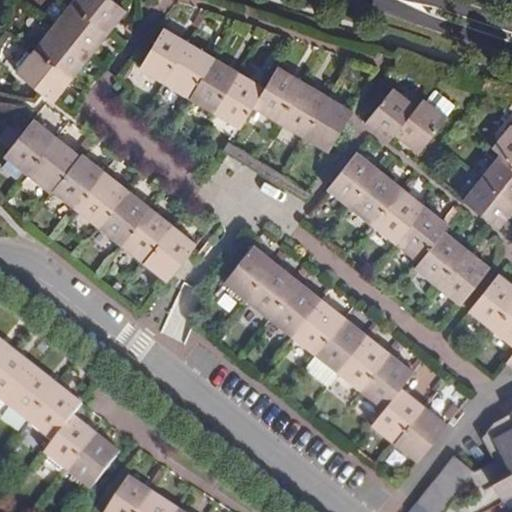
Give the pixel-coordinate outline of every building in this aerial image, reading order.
[(74,0),(71,4),(108,34),(127,11),(112,0),(74,0)] [(53,27),(91,57),(108,34),(71,4),(53,27)] [(35,50),(72,80),(91,57),(53,27),(35,50)] [(165,84),(190,43),(164,27),(140,69),(165,84)] [(189,99),(214,58),(190,43),(165,84),(189,99)] [(54,103),(72,80),(35,50),(32,55),(27,51),(17,66),(19,68),(16,73),(54,103)] [(214,113),(240,73),(214,58),(189,99),(214,113)] [(278,122),(302,81),(278,66),(265,88),(253,108),(278,122)] [(253,108),(265,88),(240,73),(214,113),(240,129),(253,108)] [(304,137),(328,96),(302,81),(278,122),(304,137)] [(393,136),(417,106),(393,87),(365,122),(389,142),(393,136)] [(344,126),(353,111),(328,96),(304,137),(329,152),(344,126)] [(423,98),(417,106),(393,136),(416,154),(447,117),(423,98)] [(28,174),(58,137),(34,119),(4,155),(10,160),(3,168),(18,179),(24,171),(28,174)] [(500,154),(511,163),(511,125),(510,124),(492,148),(500,154)] [(53,190),(80,156),(58,137),(28,174),(50,193),(53,190)] [(350,207),(380,170),(357,151),(327,189),(350,207)] [(76,209),(105,171),(83,153),(80,156),(53,190),(76,209)] [(482,177),(511,200),(511,163),(500,154),(482,177)] [(372,225),(403,188),(380,170),(350,207),(372,225)] [(99,226),(127,190),(105,171),(76,209),(99,226)] [(498,229),(511,211),(511,200),(482,177),(463,200),(498,229)] [(396,244),(426,206),(403,188),(372,225),(396,244)] [(122,245),(151,208),(127,190),(99,226),(122,245)] [(419,262),(444,230),(450,224),(426,206),(396,244),(419,262)] [(144,263),(174,226),(151,208),(122,245),(144,263)] [(197,244),(174,226),(144,263),(168,281),(197,244)] [(438,286),(467,249),(444,230),(419,262),(415,268),(438,286)] [(247,301),(277,263),(254,245),(224,282),(229,287),(225,290),(239,301),(242,297),(247,301)] [(461,305),(491,267),(467,249),(438,286),(461,305)] [(270,319),(300,282),(277,263),(247,301),(270,319)] [(492,329),(511,304),(511,283),(499,273),(468,311),(492,329)] [(293,337),(323,300),(300,282),(270,319),(293,337)] [(316,355),(345,318),(323,300),(293,337),(316,355)] [(511,346),(511,304),(492,329),(511,346)] [(338,374),(368,335),(345,318),(316,355),(338,374)] [(361,392),(391,353),(368,335),(338,374),(361,392)] [(0,367),(14,350),(0,339),(0,367)] [(0,400),(6,405),(35,368),(14,350),(0,367),(0,400)] [(383,410),(401,388),(414,371),(391,353),(361,392),(383,410)] [(328,386),(338,374),(316,355),(306,368),(328,386)] [(29,423),(59,386),(35,368),(6,405),(29,423)] [(53,441),(73,416),(82,405),(59,386),(29,423),(53,441)] [(424,406),(401,388),(383,410),(372,424),(394,444),(424,406)] [(444,389),(433,398),(451,420),(462,411),(444,389)] [(448,425),(424,406),(394,444),(418,462),(448,425)] [(511,511),(511,413),(491,425),(482,438),(493,459),(478,468),(467,481),(476,487),(481,497),(468,503),(471,511),(483,511),(504,500),(509,511),(511,511)] [(67,471),(96,435),(73,416),(53,441),(44,453),(49,458),(46,461),(59,472),(63,468),(67,471)] [(119,453),(96,435),(67,471),(72,475),(69,478),(83,490),(86,487),(90,490),(119,453)] [(416,503),(427,511),(443,511),(467,481),(474,472),(456,456),(416,503)] [(141,511),(154,493),(129,477),(105,511),(141,511)] [(174,511),(177,508),(154,493),(141,511),(174,511)]
